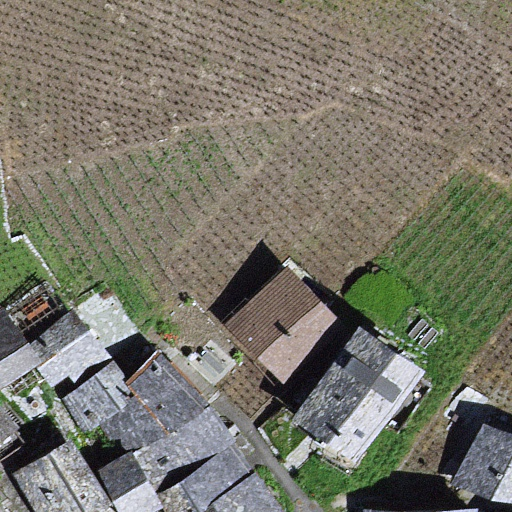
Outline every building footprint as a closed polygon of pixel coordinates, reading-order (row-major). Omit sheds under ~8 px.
[(335,319),(285,269),(230,324),(280,374),(335,319)] [(0,313),(0,388),(37,363),(40,362),(28,345),(5,310),(0,313)] [(28,345),(40,362),(37,363),(52,385),(100,352),(75,314),(28,345)] [(417,371),(364,331),(327,381),(300,417),(323,434),(353,457),(417,371)] [(129,385),(138,400),(106,420),(130,456),(210,405),(165,362),(129,385)] [(66,400),(87,433),(106,420),(138,400),(129,385),(117,367),(66,400)] [(130,456),(155,495),(235,444),(210,405),(130,456)] [(0,438),(14,429),(0,409),(0,438)] [(511,438),(487,426),(461,478),(511,504),(511,438)] [(110,511),(70,444),(19,475),(23,482),(41,511),(110,511)] [(235,444),(155,495),(161,504),(166,511),(195,511),(211,502),(255,474),(235,444)] [(124,511),(147,511),(161,504),(155,495),(130,456),(100,475),(124,511)] [(279,511),(255,474),(211,502),(217,511),(279,511)] [(217,511),(211,502),(195,511),(217,511)]
